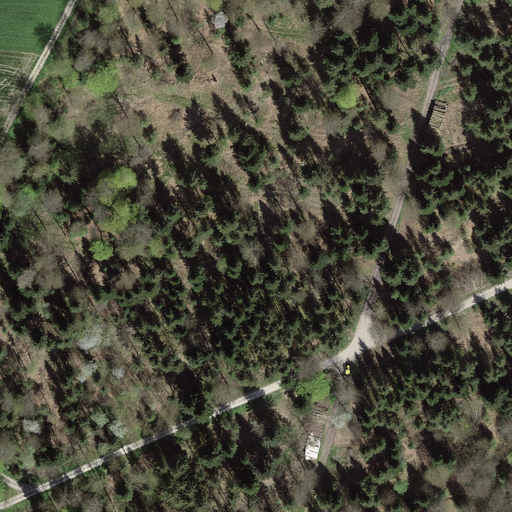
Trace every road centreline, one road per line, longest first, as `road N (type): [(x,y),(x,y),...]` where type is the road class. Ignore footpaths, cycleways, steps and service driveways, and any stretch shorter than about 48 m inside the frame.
road 1 (track): [(0,504),(511,278)]
road 2 (track): [(355,350),(458,0)]
road 3 (track): [(355,350),(309,511)]
road 4 (track): [(0,138),(70,0)]
